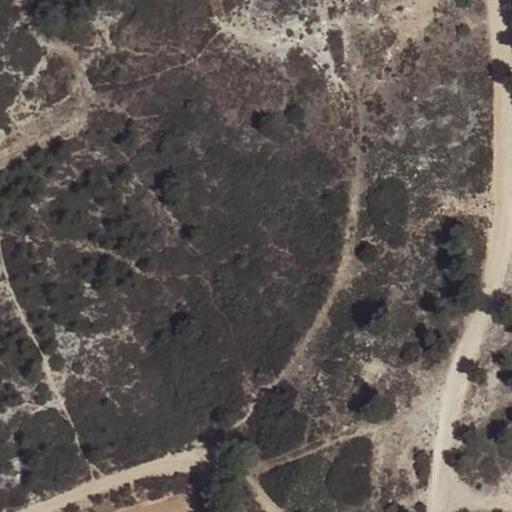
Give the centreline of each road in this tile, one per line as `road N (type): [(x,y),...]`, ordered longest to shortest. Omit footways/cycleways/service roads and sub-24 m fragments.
road 1 (track): [(497,0),(505,254),(419,511)]
road 2 (track): [(0,505),(192,457),(222,469),(277,511)]
